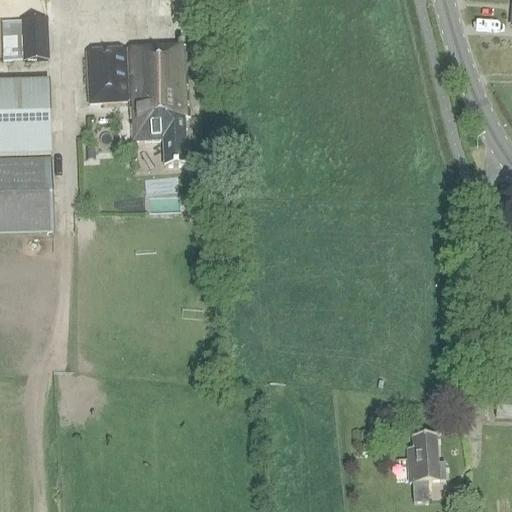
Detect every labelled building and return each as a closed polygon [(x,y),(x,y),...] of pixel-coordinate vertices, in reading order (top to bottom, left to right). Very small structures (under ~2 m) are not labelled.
[(48,62),(46,23),(23,24),(25,63),(32,63),(48,62)] [(129,104),(132,145),(164,143),(165,170),(188,168),(184,122),(190,121),(185,48),(86,54),(89,107),(129,104)] [(0,157),(50,156),(48,84),(0,85),(0,157)] [(0,235),(53,234),(51,161),(0,162),(0,235)] [(209,216),(208,187),(192,188),(193,217),(209,216)] [(136,201),(88,201),(88,213),(136,213),(136,201)] [(511,420),(511,401),(498,400),(497,419),(511,420)] [(436,440),(413,441),(413,452),(407,452),(408,486),(414,486),(414,506),(428,506),(428,485),(445,485),(444,467),(437,467),(436,440)]
